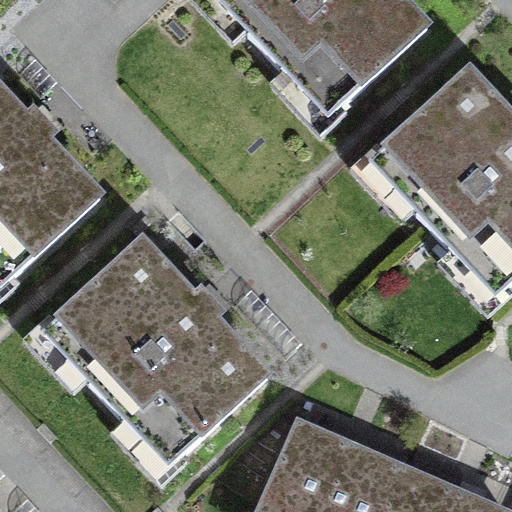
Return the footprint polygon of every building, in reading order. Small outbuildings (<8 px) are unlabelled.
[(427,32),(396,0),(212,0),(329,124),(427,32)] [(511,287),(511,121),(467,74),(369,167),(496,302),(511,287)] [(100,201),(0,94),(0,293),(1,294),(100,201)] [(267,380),(140,245),(41,337),(168,472),(267,380)] [(322,511),(349,451),(296,427),(259,511),(322,511)] [(349,451),(322,511),(384,511),(402,473),(349,451)] [(448,511),(455,496),(402,473),(384,511),(448,511)] [(491,511),(455,496),(448,511),(491,511)]
